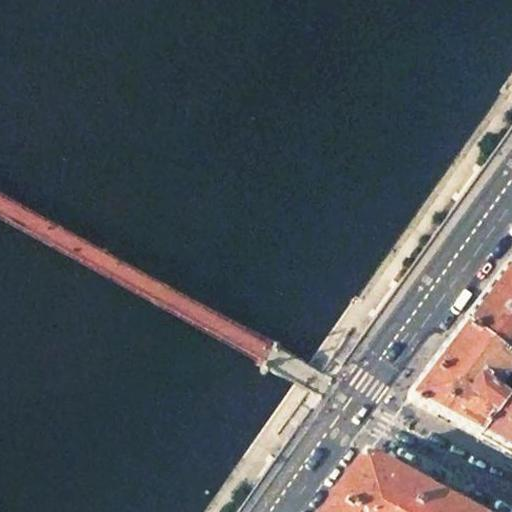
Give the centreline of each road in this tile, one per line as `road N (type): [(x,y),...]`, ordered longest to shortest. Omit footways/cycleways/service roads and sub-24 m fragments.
road 1 (primary): [(511,200),(357,409)]
road 2 (residential): [(511,494),(357,409)]
road 3 (primary): [(357,409),(287,511)]
